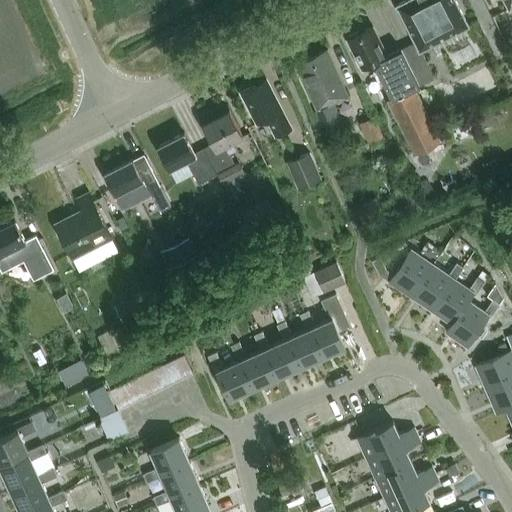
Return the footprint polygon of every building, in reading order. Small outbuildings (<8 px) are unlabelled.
[(403,49),(420,84),(435,77),(420,47),(468,23),(456,0),(400,0),(397,2),(417,42),(403,49)] [(420,84),(403,49),(402,50),(402,49),(397,51),(397,50),(387,55),(373,25),(348,38),(363,69),(376,63),(393,97),(390,103),(415,153),(417,152),(427,147),(441,140),(414,87),(420,84)] [(333,102),(348,95),(327,48),(297,62),(317,108),(315,109),(328,138),(345,130),(333,102)] [(276,135),(292,127),(266,78),(241,91),(257,123),(267,118),(276,135)] [(223,103),(199,115),(212,142),(203,147),(217,173),(234,164),(224,145),(243,135),(229,109),(223,103)] [(374,115),(359,122),(369,143),(384,136),(374,115)] [(466,117),(456,122),(460,130),(470,126),(466,117)] [(184,132),(158,146),(169,167),(186,158),(199,182),(217,173),(203,147),(194,151),(184,132)] [(299,188),(320,178),(309,152),(287,162),(299,188)] [(142,198),(162,188),(153,171),(142,176),(133,158),(105,173),(115,192),(134,182),(142,198)] [(234,176),(223,182),(231,197),(242,191),(234,176)] [(412,192),(404,195),(409,206),(417,202),(412,192)] [(82,209),(54,223),(71,257),(112,236),(89,193),(77,200),(82,209)] [(376,195),(357,202),(365,222),(384,215),(376,195)] [(250,205),(256,223),(284,214),(278,196),(250,205)] [(185,203),(177,207),(180,214),(189,210),(185,203)] [(127,225),(123,216),(116,219),(121,228),(127,225)] [(26,240),(15,219),(0,227),(0,267),(2,272),(24,260),(34,279),(55,268),(37,234),(26,240)] [(198,254),(190,236),(161,249),(169,267),(198,254)] [(411,248),(389,279),(410,294),(432,262),(411,248)] [(372,258),(379,271),(386,267),(379,254),(372,258)] [(335,259),(313,269),(323,290),(344,280),(335,259)] [(455,278),(464,266),(457,262),(449,274),(432,262),(410,294),(431,308),(453,277),(455,278)] [(467,299),(467,300),(473,292),(476,294),(488,276),(481,270),(469,288),(455,278),(453,277),(431,308),(450,322),(451,322),(467,299)] [(450,322),(445,330),(467,345),(488,314),(491,315),(503,297),(495,282),(487,294),(493,298),(484,311),(467,300),(467,299),(451,322),(450,322)] [(66,292),(56,298),(64,311),(74,306),(66,292)] [(141,293),(128,299),(135,314),(148,308),(141,293)] [(308,309),(300,313),(306,328),(308,327),(321,355),(344,345),(338,330),(350,325),(335,293),(320,300),(329,318),(315,324),(308,309)] [(285,320),(276,324),(283,338),(285,337),(298,366),(321,355),(308,327),(306,328),(292,335),(285,320)] [(262,330),(254,334),(260,349),(262,348),(275,376),(298,366),(285,337),(283,338),(268,345),(262,330)] [(239,341),(230,345),(237,359),(239,358),(252,387),(275,376),(262,348),(260,349),(245,355),(239,341)] [(509,349),(475,364),(486,388),(511,375),(511,345),(509,347),(509,349)] [(216,351),(208,355),(215,370),(216,370),(229,397),(252,387),(239,358),(237,359),(223,365),(216,351)] [(173,359),(182,377),(193,372),(184,354),(173,359)] [(81,358),(73,363),(76,369),(80,376),(88,372),(84,364),(81,358)] [(171,382),(182,377),(173,359),(163,364),(171,382)] [(161,387),(171,382),(163,364),(152,369),(161,387)] [(150,393),(161,387),(152,369),(141,375),(150,393)] [(139,398),(150,393),(141,375),(131,380),(139,398)] [(511,375),(486,388),(497,411),(506,407),(511,404),(511,375)] [(129,403),(139,398),(131,380),(120,385),(129,403)] [(118,408),(129,403),(120,385),(109,390),(118,408)] [(71,431),(93,423),(84,400),(62,408),(71,431)] [(103,428),(122,419),(117,408),(98,417),(103,428)] [(17,428),(0,435),(0,464),(0,466),(29,453),(28,451),(21,436),(36,430),(32,419),(16,427),(17,428)] [(122,419),(103,428),(108,440),(127,431),(122,419)] [(393,420),(358,436),(367,456),(417,433),(414,426),(399,433),(393,420)] [(417,433),(367,456),(376,476),(411,459),(405,446),(420,440),(417,433)] [(158,466),(143,473),(147,482),(162,475),(161,473),(189,460),(178,436),(150,449),(158,466)] [(29,453),(0,466),(11,489),(39,476),(38,474),(32,459),(47,453),(43,444),(28,451),(29,453)] [(411,459),(376,476),(385,496),(435,472),(432,466),(417,472),(411,459)] [(168,489),(153,496),(156,504),(172,498),(171,495),(199,483),(189,460),(161,473),(162,475),(168,489)] [(455,462),(445,467),(448,474),(458,469),(455,462)] [(39,476),(11,489),(21,511),(49,499),(49,497),(42,482),(57,476),(53,467),(38,474),(39,476)] [(403,511),(427,511),(434,509),(424,486),(439,479),(435,472),(385,496),(392,511),(400,511),(403,511)] [(178,511),(196,511),(209,506),(199,483),(171,495),(172,498),(178,511)] [(49,499),(21,511),(55,511),(52,505),(67,499),(64,490),(49,497),(49,499)] [(124,490),(113,494),(119,507),(130,502),(124,490)]
